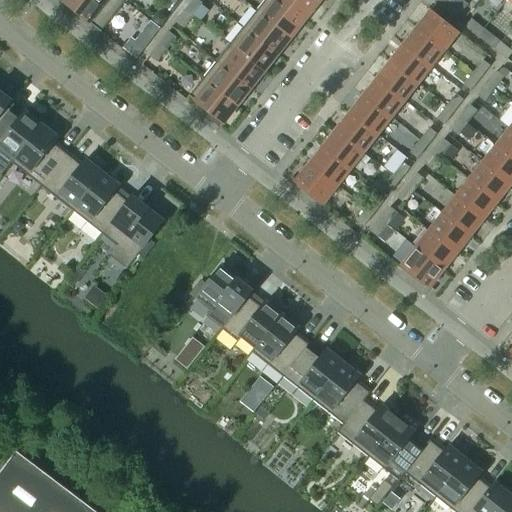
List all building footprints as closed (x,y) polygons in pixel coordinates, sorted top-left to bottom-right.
[(100,33),(125,2),(122,0),(62,0),(61,2),(100,33)] [(193,16),(202,4),(197,0),(193,0),(185,11),(193,16)] [(304,21),(277,0),(264,0),(256,11),(290,38),(304,21)] [(317,4),(312,0),(277,0),(304,21),(317,4)] [(443,10),(449,3),(445,0),(431,0),(443,10)] [(461,12),(449,3),(443,10),(455,20),(461,12)] [(459,33),(430,10),(415,29),(444,52),(459,33)] [(183,29),(193,16),(185,11),(176,23),(183,29)] [(290,38),(256,11),(243,28),(277,55),(290,38)] [(483,29),(471,20),(465,27),(477,37),(483,29)] [(277,55),(243,28),(229,45),(263,72),(277,55)] [(444,52),(415,29),(402,46),(431,69),(444,52)] [(495,39),(483,29),(477,37),(489,47),(495,39)] [(166,50),(176,38),(168,32),(158,44),(166,50)] [(511,52),(500,43),(494,50),(506,60),(511,52)] [(156,63),(166,50),(158,44),(149,57),(156,63)] [(263,72),(229,45),(216,62),(250,89),(263,72)] [(431,69),(402,46),(388,63),(417,86),(431,69)] [(479,79),(489,67),(482,61),(472,74),(479,79)] [(250,89),(216,62),(203,79),(237,106),(250,89)] [(417,86),(388,63),(375,80),(404,103),(417,86)] [(493,90),(503,78),(496,72),(486,85),(493,90)] [(470,92),(479,79),(472,74),(462,86),(470,92)] [(237,106),(203,79),(189,96),(188,97),(210,114),(208,117),(218,126),(221,123),(223,124),(237,106)] [(404,103),(375,80),(362,97),(391,120),(404,103)] [(484,103),(493,90),(486,85),(476,97),(484,103)] [(0,114),(7,107),(11,102),(0,93),(0,114)] [(453,113),(462,101),(455,95),(445,108),(453,113)] [(391,120),(362,97),(348,114),(377,137),(391,120)] [(467,124),(476,112),(469,106),(459,119),(467,124)] [(11,164),(42,124),(32,116),(31,118),(24,113),(20,117),(7,107),(0,114),(0,147),(14,158),(10,163),(11,164)] [(443,126),(453,113),(445,108),(436,120),(443,126)] [(377,137),(348,114),(335,131),(364,154),(377,137)] [(457,137),(467,124),(459,119),(450,131),(457,137)] [(42,187),(67,155),(54,144),(58,139),(51,134),(52,132),(42,124),(11,164),(42,187)] [(426,147),(435,135),(428,129),(419,142),(426,147)] [(511,132),(508,130),(495,146),(511,159),(511,132)] [(364,154),(335,131),(322,147),(351,170),(364,154)] [(440,158),(450,146),(442,140),(433,153),(440,158)] [(416,159),(426,147),(419,142),(409,154),(416,159)] [(510,186),(511,184),(511,159),(495,146),(481,163),(510,186)] [(351,170),(322,147),(308,164),(338,187),(351,170)] [(430,171),(440,158),(433,153),(423,165),(430,171)] [(72,212),(103,172),(93,164),(92,166),(85,161),(81,166),(67,155),(42,187),(72,212)] [(399,181),(409,169),(401,163),(392,176),(399,181)] [(510,186),(481,163),(468,180),(497,203),(510,186)] [(338,187),(308,164),(295,182),(310,194),(308,197),(322,207),(338,187)] [(128,203),(128,202),(115,192),(118,187),(112,182),(113,180),(103,172),(72,212),(102,236),(128,203)] [(413,192),(423,180),(415,174),(406,187),(413,192)] [(389,193),(399,181),(392,176),(382,188),(389,193)] [(497,203),(468,180),(454,197),(483,220),(497,203)] [(403,205),(413,192),(406,187),(396,199),(403,205)] [(373,214),(383,202),(375,196),(366,209),(373,214)] [(148,241),(165,220),(154,212),(153,214),(131,197),(128,202),(128,203),(102,236),(116,247),(109,256),(125,269),(126,270),(139,253),(144,257),(153,245),(148,241)] [(483,220),(454,197),(441,214),(470,237),(483,220)] [(387,226),(397,213),(389,208),(380,220),(387,226)] [(363,227),(373,215),(373,214),(366,209),(356,221),(363,227)] [(470,237),(441,214),(428,230),(458,253),(470,237)] [(377,238),(387,226),(380,220),(370,232),(377,238)] [(458,253),(428,230),(415,248),(444,271),(458,253)] [(444,271),(415,248),(399,268),(412,279),(414,276),(430,288),(444,271)] [(222,329),(247,296),(248,297),(252,292),(230,275),(232,273),(221,265),(205,286),(200,282),(191,294),(196,298),(194,300),(195,301),(195,300),(210,312),(206,317),(222,329)] [(252,353),(283,313),(273,306),(271,308),(265,302),(261,307),(248,297),(247,296),(222,329),(237,342),(241,336),(255,347),(251,353),(252,353)] [(282,377),(308,344),(294,334),(298,329),(291,323),(293,321),(283,313),(252,353),(282,377)] [(313,401),(344,362),(334,354),(332,356),(325,350),(322,355),(308,344),(282,377),(313,401)] [(337,433),(369,392),(355,382),(359,377),(352,372),(354,370),(344,362),(313,401),(342,425),(336,433),(337,433)] [(368,457),(398,418),(389,410),(387,412),(380,406),(376,411),(364,401),(370,393),(369,392),(337,433),(368,457)] [(398,482),(430,441),(429,440),(423,448),(410,438),(414,433),(407,428),(409,425),(398,418),(368,457),(398,482)] [(435,498),(466,458),(456,450),(454,452),(447,447),(443,451),(430,441),(398,482),(405,474),(435,498)] [(0,511),(94,511),(16,452),(0,472),(0,511)] [(452,511),(472,511),(496,482),(496,481),(490,488),(477,478),(481,473),(474,468),(476,466),(466,458),(435,498),(452,511)] [(511,511),(511,497),(504,492),(506,490),(496,482),(472,511),(511,511)]
